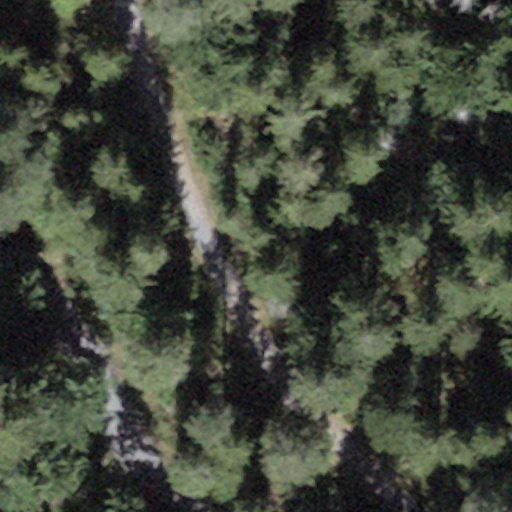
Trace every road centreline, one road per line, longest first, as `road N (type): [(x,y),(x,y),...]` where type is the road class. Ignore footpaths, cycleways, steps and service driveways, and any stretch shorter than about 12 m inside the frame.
road 1 (track): [(122,0),(122,41),(194,218),(282,390),(400,511)]
road 2 (track): [(187,511),(132,445),(53,307),(0,248)]
